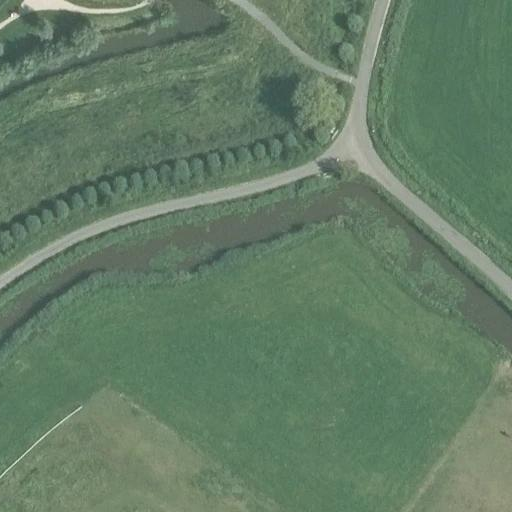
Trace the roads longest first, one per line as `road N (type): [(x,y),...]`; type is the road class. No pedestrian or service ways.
road 1 (unclassified): [(354,157),(77,237),(0,284)]
road 2 (unclassified): [(511,298),(407,195),(354,157)]
road 3 (unclassified): [(354,157),(361,86),(384,0)]
